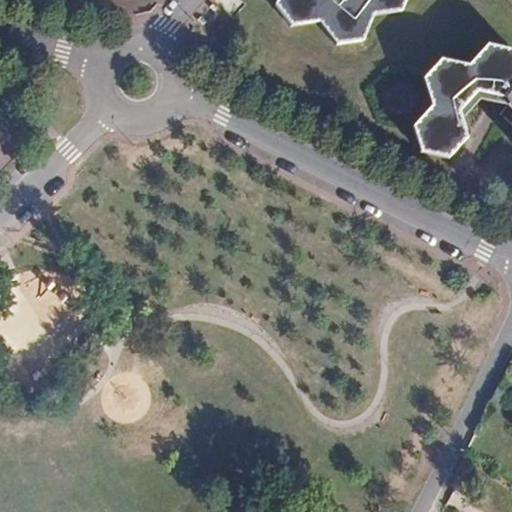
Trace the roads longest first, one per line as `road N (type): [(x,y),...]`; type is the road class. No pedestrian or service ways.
road 1 (residential): [(511,252),(182,98)]
road 2 (residential): [(409,511),(511,328)]
road 3 (residential): [(112,115),(0,221)]
